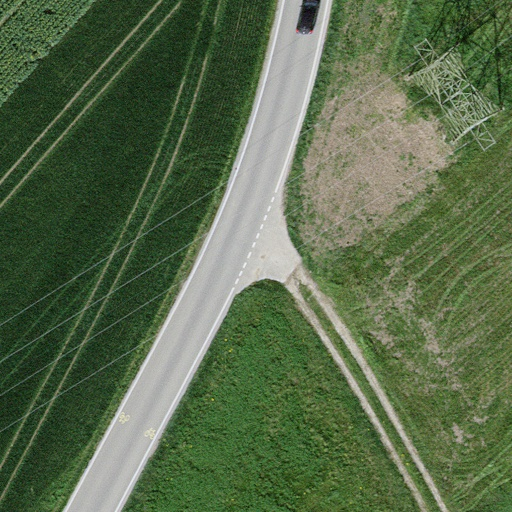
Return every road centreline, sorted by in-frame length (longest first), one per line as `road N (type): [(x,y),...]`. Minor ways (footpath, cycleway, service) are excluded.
road 1 (unclassified): [(303,0),(273,120),(229,244),(93,511)]
road 2 (track): [(442,511),(252,186)]
